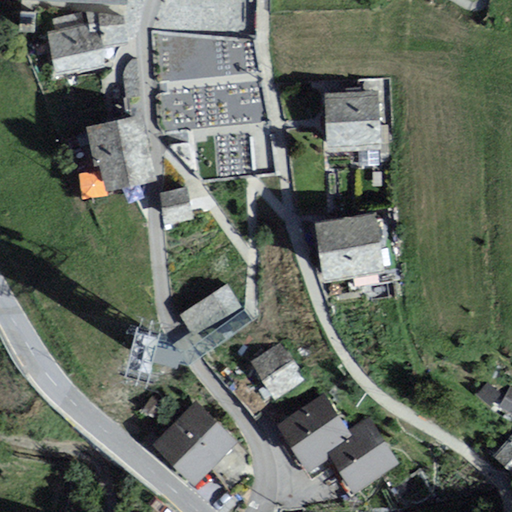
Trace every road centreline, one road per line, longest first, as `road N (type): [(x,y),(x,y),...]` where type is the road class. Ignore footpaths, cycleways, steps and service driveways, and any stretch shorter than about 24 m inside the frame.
road 1 (tertiary): [(0,296),(56,385),(204,511)]
road 2 (unknown): [(148,88),(272,73)]
